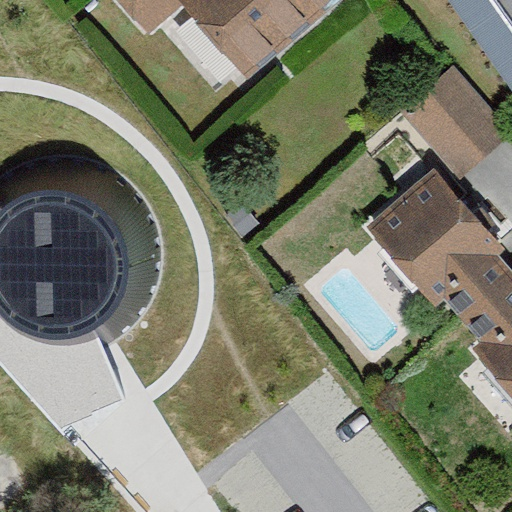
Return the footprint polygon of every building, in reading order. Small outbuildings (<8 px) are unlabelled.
[(354,0),(111,0),(151,47),(190,15),(252,88),(356,1),(354,0)] [(452,87),(406,127),(462,191),(508,151),(452,87)] [(173,283),(120,187),(47,158),(0,157),(0,337),(73,418),(173,283)] [(444,309),(468,337),(511,297),(511,282),(496,266),(505,258),(442,186),(374,246),(436,316),(444,309)] [(493,378),(511,398),(511,297),(468,337),(500,372),(493,378)]
